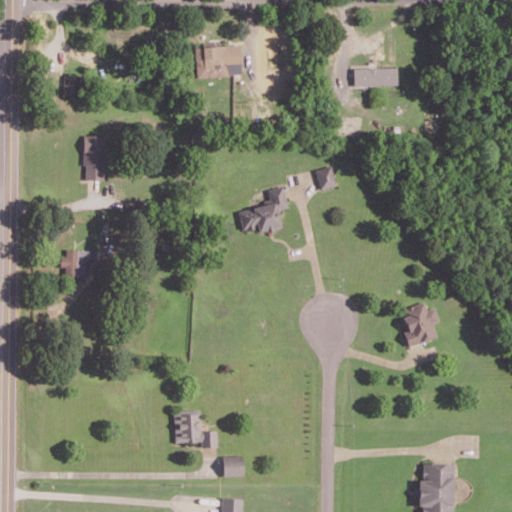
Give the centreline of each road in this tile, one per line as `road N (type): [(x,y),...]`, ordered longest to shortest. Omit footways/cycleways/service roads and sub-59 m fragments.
road 1 (tertiary): [(12,0),(7,511)]
road 2 (residential): [(342,0),(13,6)]
road 3 (residential): [(326,511),(328,323)]
